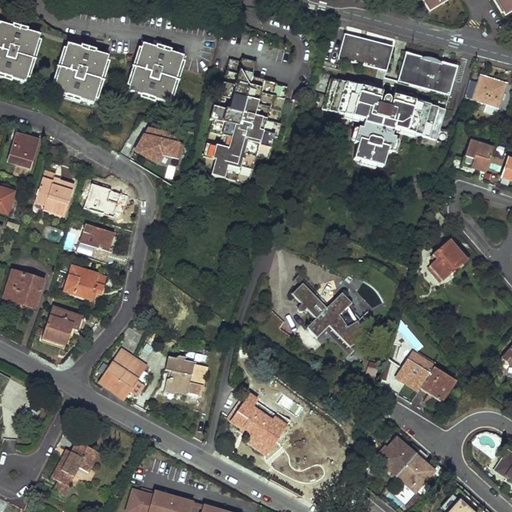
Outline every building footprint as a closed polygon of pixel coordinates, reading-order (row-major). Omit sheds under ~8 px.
[(420,0),(429,13),(450,0),(420,0)] [(511,0),(494,0),(505,17),(511,12),(511,0)] [(40,38),(0,24),(0,75),(26,83),(40,38)] [(392,49),(344,35),(338,59),(386,72),(392,49)] [(108,57),(68,46),(55,92),(94,104),(108,57)] [(183,59),(143,47),(129,92),(170,105),(183,59)] [(457,68),(405,54),(392,104),(389,103),(390,102),(389,101),(388,100),(386,99),(385,99),(384,101),(383,101),(381,101),(382,94),(331,80),(323,110),(366,122),(364,130),(360,129),(356,144),(360,145),(355,161),(385,169),(389,153),(393,154),(397,140),(393,138),(395,130),(438,141),(457,68)] [(252,64),(228,58),(207,133),(218,137),(216,146),(204,144),(201,157),(213,160),(210,175),(246,185),(254,157),(267,159),(273,135),(276,136),(279,122),(277,122),(285,86),(250,76),(252,64)] [(507,85),(480,78),(478,85),(471,83),(467,98),(467,100),(500,110),(507,85)] [(181,146),(168,134),(146,130),(134,152),(156,164),(161,155),(178,160),(181,146)] [(15,138),(7,161),(28,168),(36,145),(15,138)] [(51,147),(48,157),(57,160),(60,150),(51,147)] [(484,177),(490,156),(466,149),(460,169),(484,177)] [(511,163),(505,162),(500,180),(511,183),(511,163)] [(44,174),(34,206),(44,209),(43,213),(63,220),(74,188),(59,183),(61,177),(61,170),(57,169),(54,176),(44,174)] [(0,192),(13,197),(15,191),(0,186),(0,192)] [(124,197),(92,187),(85,210),(97,214),(115,219),(117,213),(120,208),(121,207),(124,197)] [(0,213),(7,216),(13,197),(0,192),(0,213)] [(124,215),(129,198),(124,197),(121,207),(120,208),(117,213),(124,215)] [(85,227),(77,254),(91,258),(93,251),(107,255),(113,236),(85,227)] [(464,261),(447,243),(430,257),(434,261),(427,268),(440,282),(464,261)] [(71,270),(63,294),(90,303),(94,292),(100,293),(104,279),(71,270)] [(13,274),(5,301),(35,311),(43,284),(13,274)] [(324,309),(300,286),(290,295),(314,319),(304,328),(314,339),(326,327),(348,348),(365,339),(346,308),(350,305),(339,295),(324,309)] [(52,308),(43,337),(67,344),(71,330),(77,332),(81,318),(52,308)] [(273,316),(269,323),(277,327),(281,320),(273,316)] [(401,324),(396,329),(416,350),(421,344),(401,324)] [(511,366),(511,347),(500,360),(508,367),(511,365),(511,366)] [(146,367),(121,351),(99,385),(123,401),(129,392),(136,381),(146,367)] [(432,369),(433,367),(413,354),(396,381),(416,393),(419,390),(432,369)] [(165,389),(187,394),(188,392),(190,382),(201,384),(203,385),(207,366),(167,357),(165,370),(168,371),(171,371),(170,378),(167,379),(165,389)] [(432,369),(419,390),(440,402),(452,383),(432,369)] [(144,386),(136,381),(129,392),(137,397),(144,386)] [(190,382),(188,392),(198,394),(201,384),(190,382)] [(286,424),(246,397),(229,422),(241,430),(242,429),(250,434),(244,443),(264,456),(286,424)] [(477,442),(490,450),(495,442),(482,434),(477,442)] [(419,451),(411,444),(406,449),(393,438),(375,459),(396,478),(419,451)] [(3,452),(15,452),(15,439),(3,439),(3,452)] [(65,457),(60,454),(45,483),(52,486),(47,495),(59,502),(65,491),(63,490),(72,471),(83,476),(92,457),(70,445),(65,457)] [(419,451),(396,478),(415,494),(433,473),(422,463),(427,457),(419,451)] [(511,482),(511,456),(508,455),(497,471),(508,478),(509,475),(511,476),(511,479),(511,482)] [(130,491),(126,505),(145,511),(187,511),(191,501),(139,485),(138,489),(136,493),(130,491)] [(488,511),(459,486),(440,508),(443,511),(488,511)]
